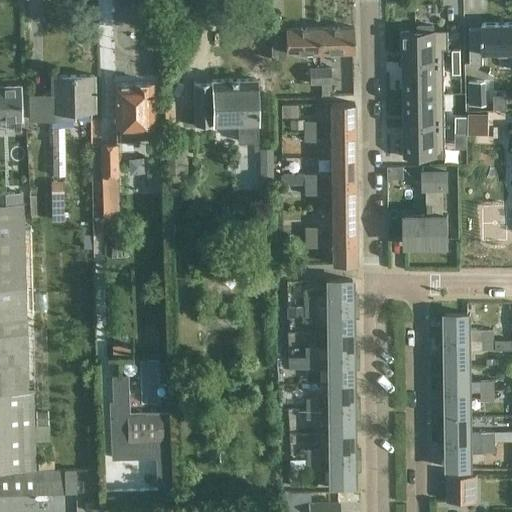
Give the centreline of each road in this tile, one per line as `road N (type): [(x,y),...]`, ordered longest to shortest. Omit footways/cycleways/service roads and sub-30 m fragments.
road 1 (residential): [(372,281),(367,0)]
road 2 (residential): [(372,511),(372,281)]
road 3 (residential): [(419,511),(417,282)]
